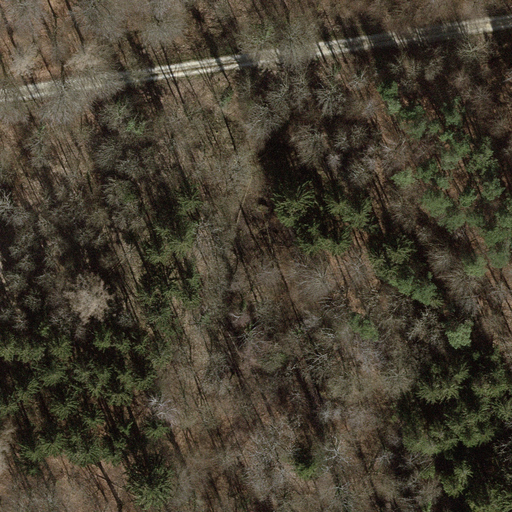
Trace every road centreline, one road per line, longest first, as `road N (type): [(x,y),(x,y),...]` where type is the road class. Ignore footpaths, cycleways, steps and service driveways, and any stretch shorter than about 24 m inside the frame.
road 1 (track): [(511,26),(0,98)]
road 2 (track): [(165,79),(361,170),(403,205),(511,338)]
